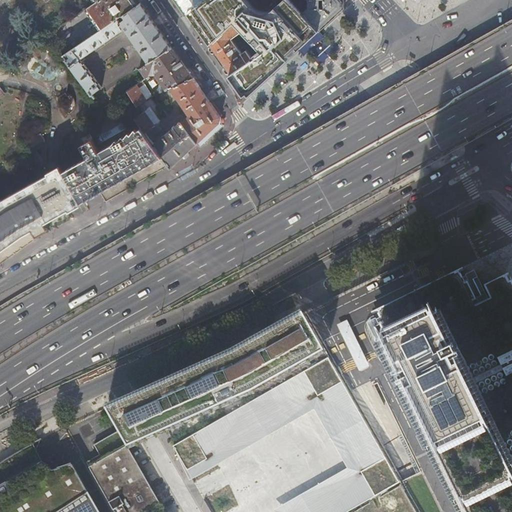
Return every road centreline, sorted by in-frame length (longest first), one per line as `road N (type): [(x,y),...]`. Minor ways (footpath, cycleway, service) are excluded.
road 1 (trunk): [(0,388),(511,92)]
road 2 (trunk): [(511,45),(0,333)]
road 3 (residential): [(0,427),(207,329),(417,216),(437,181)]
road 4 (trunk): [(0,388),(210,304),(437,181)]
road 5 (secondary): [(249,140),(0,286)]
road 6 (secondary): [(410,47),(249,140)]
road 7 (residential): [(249,140),(159,0)]
road 8 (primary): [(410,47),(491,155)]
